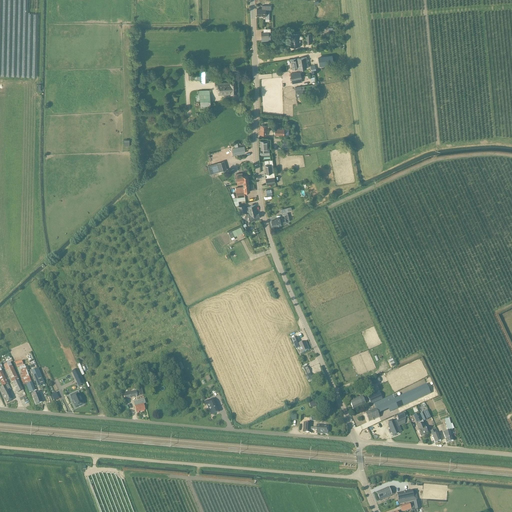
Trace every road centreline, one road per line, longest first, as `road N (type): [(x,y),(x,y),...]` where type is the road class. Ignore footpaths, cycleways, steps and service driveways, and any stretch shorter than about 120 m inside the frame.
road 1 (unclassified): [(356,441),(263,217),(251,0)]
road 2 (unclassified): [(362,476),(0,448)]
road 3 (unclassified): [(356,441),(0,409)]
road 4 (unclassified): [(511,455),(356,441)]
